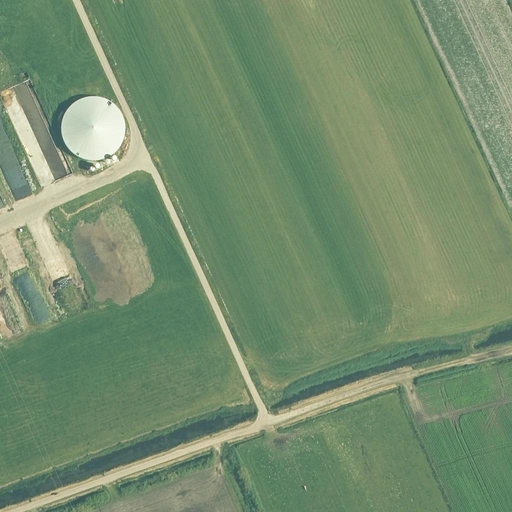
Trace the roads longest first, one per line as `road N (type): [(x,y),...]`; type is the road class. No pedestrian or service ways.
road 1 (track): [(267,422),(74,0)]
road 2 (track): [(17,511),(267,422)]
road 3 (track): [(267,422),(511,351)]
